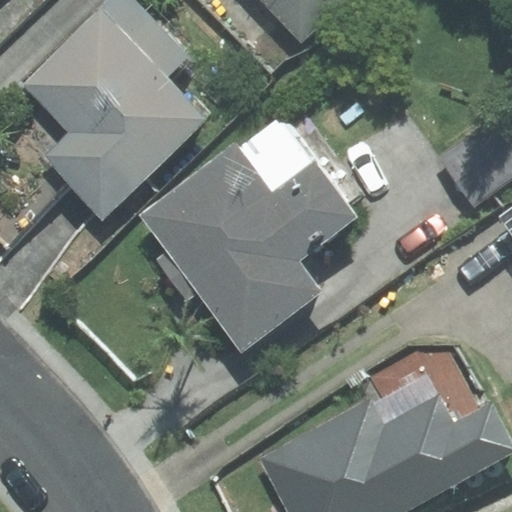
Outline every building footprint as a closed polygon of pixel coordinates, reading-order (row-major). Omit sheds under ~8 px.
[(160,77),(183,55),(129,0),(112,0),(25,85),(70,131),(44,156),(102,215),(201,119),(160,77)] [(267,0),(301,35),(338,0),(267,0)] [(511,175),(511,107),(442,157),(474,202),(511,175)] [(144,215),(242,349),(318,291),(298,258),(354,216),(314,164),(276,123),(237,150),(234,145),(144,215)] [(511,207),(501,215),(511,230),(511,207)] [(261,459),(289,511),(401,511),(511,451),(511,443),(492,406),(453,428),(437,399),(383,428),(368,400),(261,459)]
